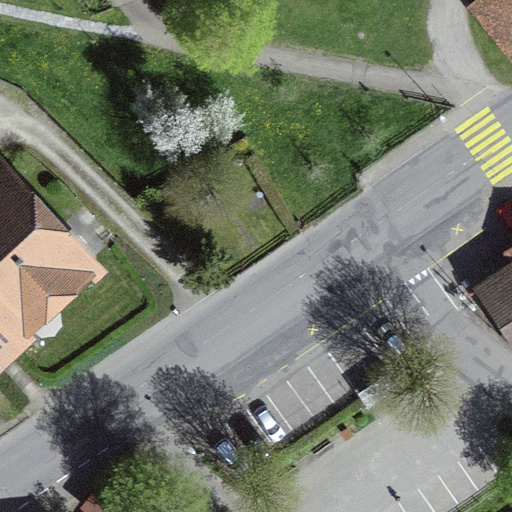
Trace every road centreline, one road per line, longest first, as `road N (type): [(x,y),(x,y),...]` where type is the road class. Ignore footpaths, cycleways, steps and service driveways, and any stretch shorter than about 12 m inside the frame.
road 1 (unclassified): [(0,483),(367,229)]
road 2 (residential): [(511,382),(442,334),(367,229)]
road 3 (unclassified): [(367,229),(511,131)]
